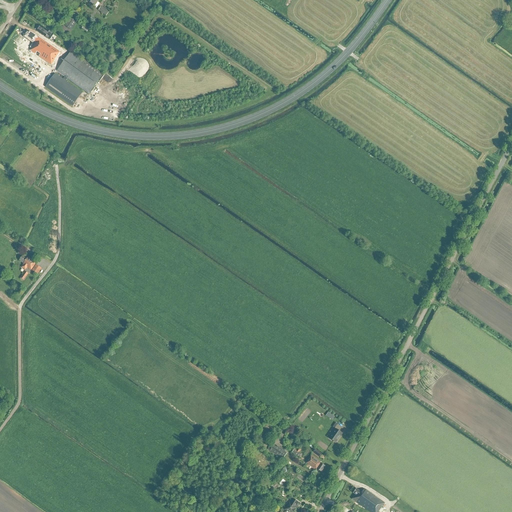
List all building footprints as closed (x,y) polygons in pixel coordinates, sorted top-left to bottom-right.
[(97,8),(100,4),(97,2),(98,0),(86,0),(94,5),(93,6),(97,8)] [(106,16),(109,12),(109,11),(101,5),(98,10),(106,16)] [(71,30),(77,22),(70,17),(64,26),(71,30)] [(87,32),(90,27),(85,23),(82,28),(87,32)] [(50,40),(54,35),(41,26),(37,31),(50,40)] [(30,32),(27,37),(36,43),(32,49),(33,49),(31,51),(36,54),(37,52),(41,54),(39,57),(51,65),(55,60),(54,60),(60,52),(40,38),(39,39),(30,32)] [(89,94),(104,74),(71,51),(57,71),(65,77),(63,79),(66,81),(67,79),(89,94)] [(55,74),(45,87),(72,106),(82,93),(65,82),(63,80),(55,74)] [(97,92),(93,101),(100,105),(104,96),(97,92)] [(22,256),(19,260),(24,263),(23,264),(24,265),(22,267),(26,270),(27,267),(31,270),(37,263),(28,257),(27,259),(22,256)] [(38,274),(42,269),(36,265),(32,271),(38,274)] [(23,280),(28,273),(25,271),(20,278),(23,280)] [(336,429),(335,430),(329,438),(336,443),(342,434),(336,429)] [(276,447),(271,444),(267,449),(283,460),(287,453),(277,446),(276,447)] [(299,452),(301,449),(298,447),(297,450),(294,449),(292,452),(300,458),(302,454),(299,452)] [(320,457),(322,454),(315,448),(313,452),(320,457)] [(322,472),(325,466),(321,464),(321,463),(317,460),(311,456),(307,462),(317,469),(322,472)] [(361,493),(356,489),(353,493),(355,495),(352,499),(370,511),(378,511),(384,503),(364,489),(361,493)] [(296,507),(298,502),(293,499),(290,503),(289,503),(285,510),(287,511),(286,511),(293,511),(296,507)]
